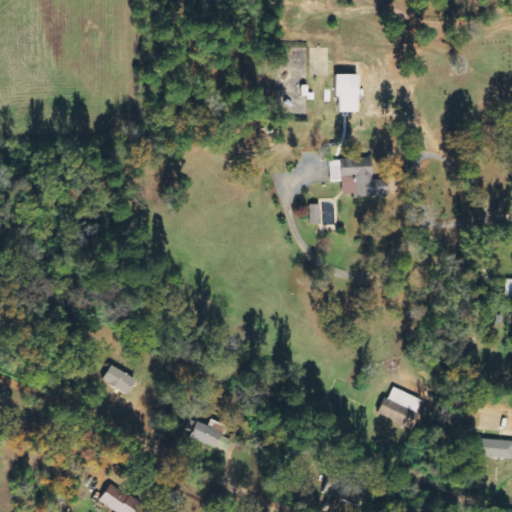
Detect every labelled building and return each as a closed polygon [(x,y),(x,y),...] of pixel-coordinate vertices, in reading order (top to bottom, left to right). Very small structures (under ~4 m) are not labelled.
[(337,112),(356,112),(357,74),(333,74),(333,97),(337,97),(337,112)] [(341,193),(353,193),(353,197),(385,196),(385,180),(371,181),(371,159),(329,160),(330,182),(340,182),(341,193)] [(319,204),(308,204),(309,224),(320,224),(319,204)] [(127,393),(134,378),(110,366),(102,381),(127,393)] [(409,430),(422,401),(392,387),(387,399),(383,397),(375,414),(409,430)] [(208,426),(196,421),(189,437),(227,453),(232,441),(223,437),(227,427),(210,420),(208,426)] [(471,458),(511,459),(511,440),(472,439),(471,458)] [(97,502),(114,511),(145,511),(148,509),(108,485),(97,502)]
